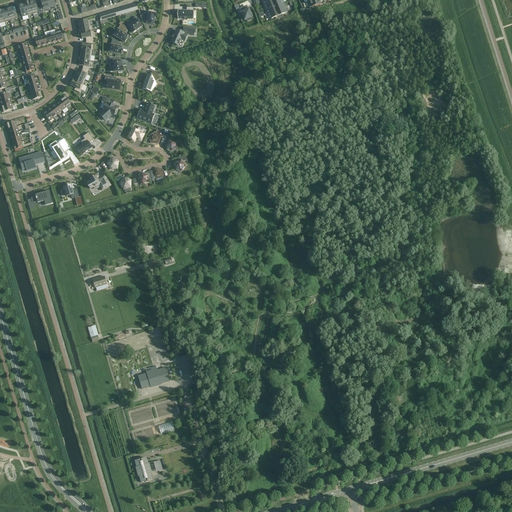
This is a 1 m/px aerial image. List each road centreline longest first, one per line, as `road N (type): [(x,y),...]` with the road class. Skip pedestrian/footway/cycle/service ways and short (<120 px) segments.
road 1 (tertiary): [(0,311),(54,479)]
road 2 (tertiary): [(511,442),(349,489)]
road 3 (residential): [(117,134),(136,149),(159,149),(167,161),(130,172),(107,146)]
